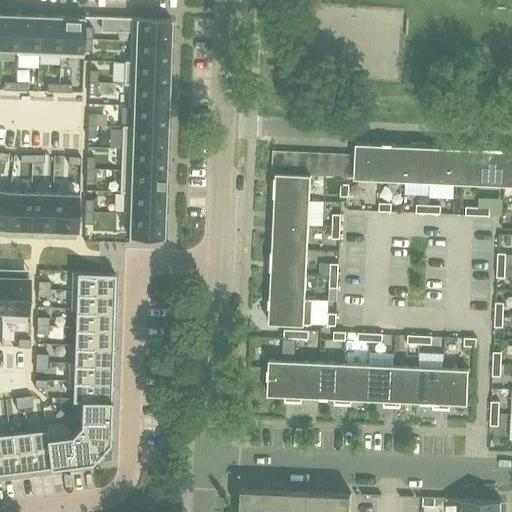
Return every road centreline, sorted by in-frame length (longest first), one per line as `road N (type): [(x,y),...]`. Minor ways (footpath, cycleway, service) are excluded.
road 1 (residential): [(0,510),(107,495),(126,483),(136,461),(139,261),(221,259)]
road 2 (residential): [(511,472),(203,456)]
road 3 (residential): [(511,134),(227,125)]
road 4 (residential): [(203,456),(221,259)]
road 5 (residential): [(221,259),(227,125)]
road 6 (residential): [(227,125),(230,0)]
